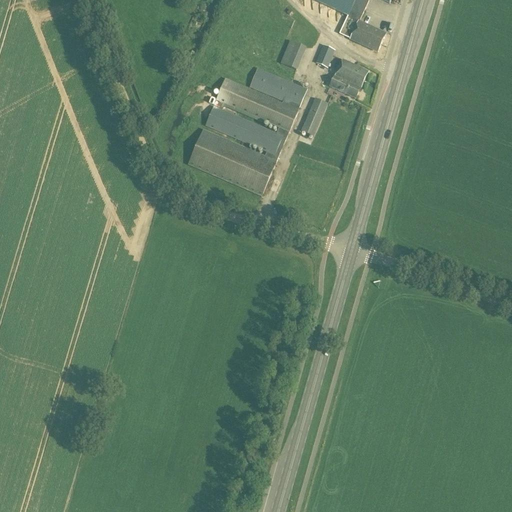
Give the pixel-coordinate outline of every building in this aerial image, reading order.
[(378,0),(389,5),(391,0),(309,0),(347,18),(339,35),(378,53),(386,36),(359,24),(369,0),(378,0)] [(306,49),(289,42),(280,66),(296,72),(306,49)] [(327,70),(335,52),(323,47),(316,65),(327,70)] [(192,68),(196,54),(188,52),(184,66),(192,68)] [(361,90),(368,74),(342,62),(330,88),(355,100),(360,90),(361,90)] [(308,91),(257,70),(249,89),(283,103),(282,104),(225,80),(216,102),(279,129),(277,134),(214,108),(205,127),(266,153),(265,157),(203,131),(188,167),(262,198),(277,164),(276,163),(289,133),(290,133),(299,112),(298,112),(300,107),(301,107),(308,91)] [(314,138),(328,105),(315,100),(301,132),(314,138)]
